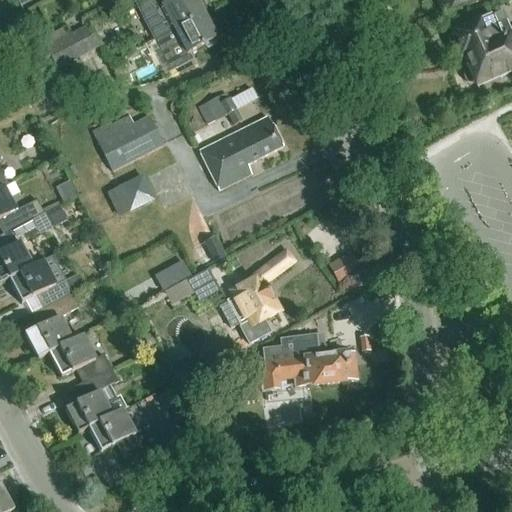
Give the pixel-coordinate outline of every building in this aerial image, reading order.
[(171,0),(145,0),(135,5),(154,43),(204,17),(203,14),(206,11),(201,0),(196,1),(195,0),(177,0),(173,3),(171,0)] [(439,0),(440,1),(439,5),(443,15),(465,6),(467,9),(483,2),(487,0),(439,0)] [(85,17),(90,27),(104,19),(99,10),(85,17)] [(458,58),(462,56),(464,60),(502,43),(501,41),(511,36),(501,13),(453,35),(455,41),(452,43),(458,58)] [(204,17),(154,43),(171,74),(192,62),(189,55),(204,48),(207,51),(216,47),(215,42),(217,41),(204,17)] [(110,30),(104,19),(90,27),(96,37),(110,30)] [(101,47),(96,37),(90,27),(79,32),(90,53),(101,47)] [(44,40),(48,48),(57,44),(68,38),(69,38),(65,29),(44,40)] [(79,32),(69,38),(68,38),(79,58),(90,53),(79,32)] [(496,76),(498,79),(511,72),(511,35),(511,36),(501,41),(502,43),(464,60),(469,71),(466,73),(464,76),(465,78),(466,83),(471,85),(477,85),(496,76)] [(79,58),(68,38),(57,44),(67,64),(79,58)] [(56,70),(67,64),(57,44),(48,48),(46,50),(56,70)] [(124,58),(111,65),(116,76),(130,69),(124,58)] [(227,94),(206,105),(215,124),(229,117),(234,128),(244,123),(233,100),(230,101),(227,94)] [(150,118),(98,144),(112,172),(164,146),(150,118)] [(266,119),(198,154),(219,193),(251,176),(247,168),(282,150),(266,119)] [(157,203),(145,177),(120,189),(132,215),(157,203)] [(0,221),(1,221),(8,235),(31,222),(44,215),(37,202),(15,213),(2,189),(0,190),(0,221)] [(0,286),(8,282),(32,269),(20,246),(38,236),(31,222),(8,235),(0,238),(0,286)] [(216,240),(204,246),(214,265),(226,259),(216,240)] [(234,293),(237,298),(226,304),(227,306),(220,310),(232,333),(240,329),(251,349),(268,339),(260,325),(278,315),(273,304),(275,302),(269,291),(271,290),(267,283),(294,263),(287,253),(250,280),(248,285),(234,293)] [(350,253),(328,266),(340,285),(362,272),(350,253)] [(41,296),(48,308),(71,296),(86,288),(79,275),(55,288),(42,263),(32,269),(8,282),(21,307),(41,296)] [(182,264),(174,268),(182,283),(190,278),(182,264)] [(209,272),(187,283),(193,294),(215,283),(209,272)] [(215,283),(193,294),(199,305),(221,293),(215,283)] [(25,339),(38,362),(48,357),(72,344),(59,320),(78,310),(71,296),(48,308),(32,317),(39,331),(25,339)] [(150,336),(144,340),(149,350),(155,346),(150,336)] [(266,375),(261,376),(263,394),(280,393),(278,381),(295,379),(307,377),(308,388),(357,382),(354,354),(324,358),(322,337),(280,342),(281,350),(263,352),(266,375)] [(81,371),(87,383),(110,370),(104,358),(96,363),(83,338),(72,344),(48,357),(61,381),(81,371)] [(372,354),(371,340),(362,341),(363,355),(372,354)] [(95,397),(79,405),(65,413),(78,437),(88,432),(113,419),(123,413),(127,411),(120,398),(116,400),(106,406),(100,394),(110,389),(117,385),(118,384),(110,370),(87,383),(95,397)] [(162,396),(169,411),(181,405),(173,390),(162,396)] [(123,413),(113,419),(88,432),(101,456),(121,445),(129,459),(124,462),(131,476),(164,458),(148,429),(135,436),(123,413)] [(0,511),(14,511),(0,486),(0,511)]
